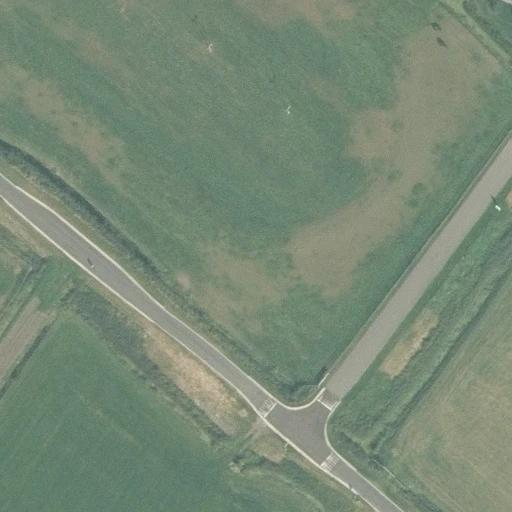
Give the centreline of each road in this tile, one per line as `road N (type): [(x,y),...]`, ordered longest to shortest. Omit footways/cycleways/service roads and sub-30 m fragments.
road 1 (tertiary): [(299,434),(0,184)]
road 2 (residential): [(511,157),(299,434)]
road 3 (track): [(0,364),(78,248)]
